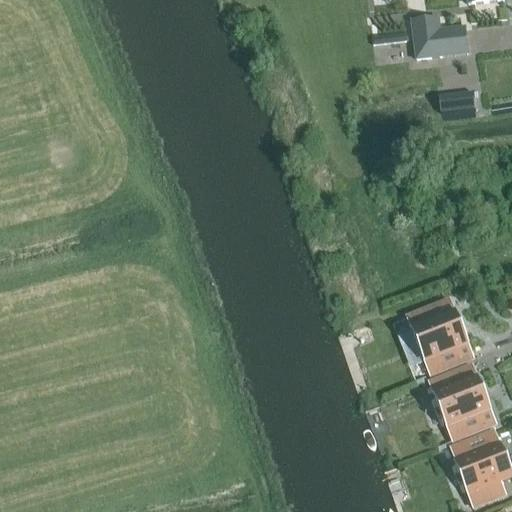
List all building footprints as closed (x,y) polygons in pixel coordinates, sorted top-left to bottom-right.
[(444,60),(440,26),(414,29),(418,63),(444,60)] [(405,35),(372,40),(373,47),(406,43),(405,35)] [(475,116),(473,98),(439,101),(441,120),(475,116)] [(450,303),(406,321),(429,378),(473,361),(450,303)] [(472,369),(429,386),(446,431),(458,426),(463,439),(495,427),(472,369)] [(456,466),(455,466),(472,510),(505,497),(499,484),(511,479),(511,476),(501,448),(499,448),(498,444),(494,435),(463,448),(468,461),(456,466)]
